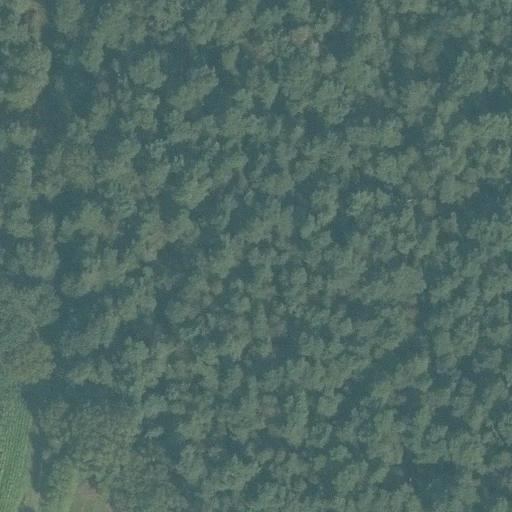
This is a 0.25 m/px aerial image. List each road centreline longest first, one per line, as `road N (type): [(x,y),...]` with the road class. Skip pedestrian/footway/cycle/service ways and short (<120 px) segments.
road 1 (track): [(59,376),(58,45),(48,0)]
road 2 (track): [(176,511),(59,376)]
road 3 (track): [(37,511),(59,376)]
